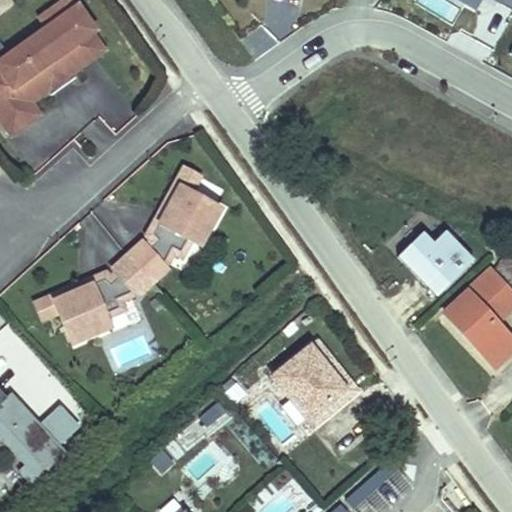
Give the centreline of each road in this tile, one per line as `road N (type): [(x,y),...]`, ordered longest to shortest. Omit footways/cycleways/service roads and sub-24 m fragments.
road 1 (residential): [(511,504),(227,113)]
road 2 (residential): [(0,227),(85,186),(206,83)]
road 3 (residential): [(363,33),(400,38),(511,101)]
road 4 (residential): [(227,113),(331,41),(363,33)]
